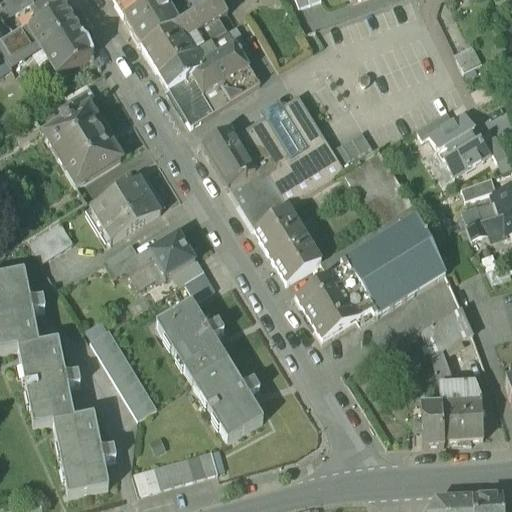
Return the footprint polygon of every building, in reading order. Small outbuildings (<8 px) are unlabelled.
[(0,0),(0,21),(4,26),(32,9),(27,2),(25,0),(0,0)] [(32,9),(37,15),(56,3),(53,0),(30,0),(27,2),(32,9)] [(106,0),(123,25),(158,4),(156,0),(106,0)] [(183,0),(187,6),(196,20),(218,7),(228,1),(227,0),(183,0)] [(292,0),(298,15),(320,7),(317,0),(292,0)] [(62,14),(56,3),(37,15),(44,25),(62,14)] [(123,25),(129,36),(165,15),(158,4),(123,25)] [(167,13),(165,15),(129,36),(140,54),(196,20),(187,6),(169,16),(167,13)] [(140,54),(157,82),(192,61),(183,47),(218,26),(227,21),(218,7),(196,20),(140,54)] [(41,57),(34,61),(32,62),(33,64),(39,74),(49,68),(58,83),(92,61),(62,14),(44,25),(0,52),(0,59),(8,72),(9,71),(28,59),(37,50),(41,57)] [(183,47),(192,61),(227,40),(218,26),(183,47)] [(227,40),(192,61),(157,82),(166,98),(167,97),(189,134),(259,91),(230,46),(239,40),(236,34),(227,40)] [(454,61),(462,79),(480,71),(471,52),(454,61)] [(0,59),(0,81),(11,75),(9,71),(8,72),(0,59)] [(65,104),(73,116),(93,103),(86,91),(65,104)] [(232,193),(257,233),(286,215),(344,180),(330,158),(323,146),(323,147),(297,105),(233,144),(254,179),(232,193)] [(39,136),(75,194),(120,166),(118,164),(123,161),(114,146),(109,149),(104,141),(106,140),(100,129),(102,128),(101,126),(97,129),(87,113),(72,123),(69,117),(39,136)] [(428,144),(451,129),(445,119),(414,137),(421,148),(428,144)] [(463,122),(460,124),(484,165),(488,163),(463,122)] [(444,170),(452,184),(484,165),(460,124),(451,129),(428,144),(436,157),(433,160),(440,172),(444,170)] [(114,146),(102,128),(100,129),(106,140),(104,141),(109,149),(114,146)] [(201,153),(227,196),(232,193),(254,179),(233,144),(228,136),(201,153)] [(330,158),(344,180),(375,161),(361,139),(330,158)] [(484,148),(496,169),(506,163),(494,142),(484,148)] [(344,180),(377,235),(411,214),(377,159),(375,161),(344,180)] [(440,172),(433,160),(425,164),(441,191),(452,184),(444,170),(440,172)] [(96,184),(101,194),(120,182),(114,172),(96,184)] [(109,249),(110,251),(160,220),(159,219),(139,187),(139,186),(138,185),(88,215),(89,217),(109,249)] [(460,196),(464,209),(490,200),(495,198),(490,185),(460,196)] [(484,227),(498,222),(511,216),(511,192),(495,198),(490,200),(494,209),(461,220),(465,233),(484,227)] [(358,326),(366,340),(410,312),(448,289),(411,214),(377,235),(322,268),(330,282),(331,281),(359,326),(358,326)] [(252,237),(258,246),(292,225),(286,215),(257,233),(252,237)] [(511,216),(498,222),(504,241),(509,240),(511,238),(511,216)] [(491,245),(504,241),(498,222),(484,227),(489,241),(491,245)] [(297,232),(292,225),(258,246),(285,291),(320,270),(310,253),(314,251),(301,230),(297,232)] [(25,248),(39,270),(72,249),(58,227),(25,248)] [(465,233),(470,247),(489,241),(484,227),(465,233)] [(177,240),(147,258),(161,281),(164,286),(171,282),(194,267),(184,252),(186,250),(187,248),(187,245),(185,242),(182,240),(178,241),(177,240)] [(102,269),(112,285),(126,277),(123,273),(136,265),(129,253),(102,269)] [(137,295),(161,281),(147,258),(136,265),(123,273),(126,277),(137,295)] [(498,279),(491,260),(479,265),(493,293),(511,286),(507,275),(498,279)] [(178,293),(184,290),(201,279),(194,267),(171,282),(178,293)] [(0,359),(17,356),(37,352),(36,351),(30,318),(43,315),(41,304),(27,306),(22,278),(0,282),(0,359)] [(203,278),(201,279),(184,290),(195,308),(214,297),(203,278)] [(293,304),(321,349),(358,326),(359,326),(331,281),(330,282),(293,304)] [(155,330),(191,390),(225,369),(211,345),(223,337),(217,327),(204,335),(190,310),(155,330)] [(421,339),(429,362),(440,359),(460,347),(472,342),(471,339),(460,315),(421,339)] [(89,348),(95,358),(114,346),(108,336),(89,348)] [(95,358),(101,368),(120,356),(114,346),(95,358)] [(56,347),(36,351),(37,352),(17,356),(33,435),(52,431),(72,426),(65,393),(79,390),(76,378),(63,381),(56,347)] [(101,368),(107,377),(126,366),(120,356),(101,368)] [(421,439),(421,453),(444,452),(444,448),(482,447),(480,406),(475,390),(452,391),(440,359),(429,362),(439,391),(440,412),(420,413),(421,428),(414,428),(414,439),(421,439)] [(107,377),(113,387),(132,376),(126,366),(107,377)] [(246,403),(225,369),(191,390),(227,449),(261,428),(253,414),(265,406),(258,396),(246,403)] [(113,387),(119,397),(138,386),(132,376),(113,387)] [(119,397),(125,407),(144,395),(138,386),(119,397)] [(125,407),(131,417),(150,405),(144,395),(125,407)] [(131,417),(137,427),(156,415),(150,405),(131,417)] [(92,422),(72,426),(52,431),(67,504),(107,496),(101,468),(115,465),(112,453),(99,456),(92,422)] [(210,458),(198,461),(204,482),(215,479),(216,480),(217,480),(210,457),(210,458)] [(193,485),(204,482),(198,461),(187,465),(193,485)] [(182,489),(193,485),(187,465),(176,468),(182,489)] [(171,492),(182,489),(176,468),(165,471),(171,492)] [(160,495),(171,492),(165,471),(154,474),(160,495)] [(149,498),(160,495),(154,474),(143,477),(149,498)] [(138,501),(149,498),(143,477),(132,480),(131,480),(130,480),(137,503),(138,502),(138,501)]
